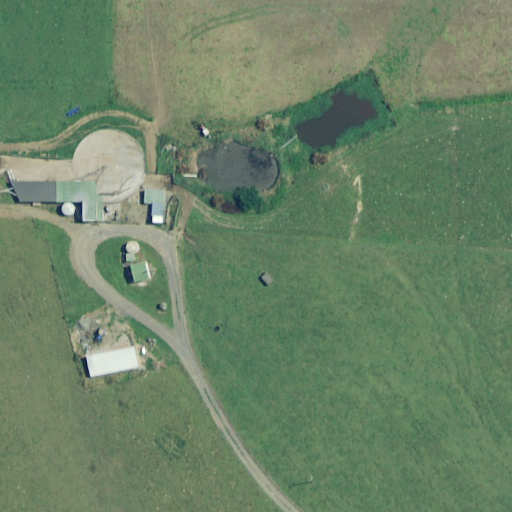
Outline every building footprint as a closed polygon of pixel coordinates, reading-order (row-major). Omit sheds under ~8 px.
[(56,203),(56,183),(18,183),(18,203),(56,203)] [(56,183),(56,203),(64,203),(63,205),(62,206),(62,207),(62,208),(62,209),(62,211),(63,212),(63,213),(64,214),(65,214),(66,215),(67,215),(69,215),(70,215),(71,215),(72,214),(73,214),(74,213),(75,212),(75,211),(75,210),(75,209),(75,207),(75,206),(75,205),(74,204),(73,203),(72,203),(84,203),(84,221),(103,221),(103,196),(97,196),(97,183),(56,183)] [(166,191),(145,190),(145,204),(165,205),(166,191)] [(136,261),(135,253),(136,252),(137,251),(138,250),(138,248),(139,247),(139,246),(138,245),(138,243),(137,242),(136,241),(135,240),(134,240),(133,239),(132,239),(131,239),(129,239),(128,240),(127,240),(126,241),(125,242),(124,243),(124,244),(124,246),(124,247),(124,248),(124,250),(125,251),(126,252),(127,252),(127,261),(136,261)] [(150,280),(147,265),(131,268),(134,283),(150,280)] [(139,368),(134,348),(86,357),(91,378),(139,368)]
